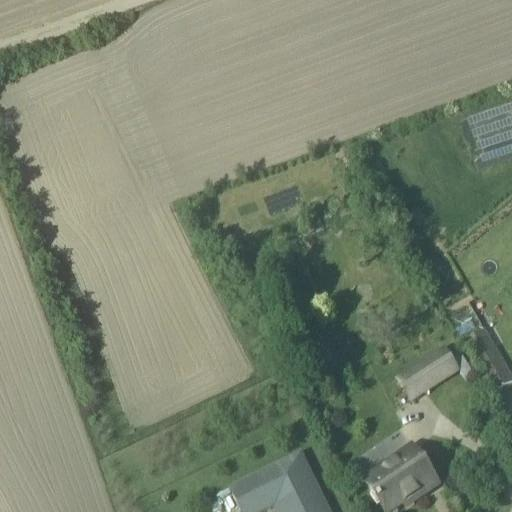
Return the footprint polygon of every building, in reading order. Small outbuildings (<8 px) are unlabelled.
[(411,330),(388,341),(394,352),(416,341),(411,330)] [(511,384),(511,382),(483,332),(463,344),(493,396),(511,384)] [(456,372),(443,351),(398,380),(411,401),(456,372)] [(436,485),(425,469),(411,448),(363,481),(383,511),(390,511),(410,499),(412,502),(436,485)] [(227,489),(238,511),(268,511),(273,510),(274,511),(330,511),(302,453),(227,489)]
